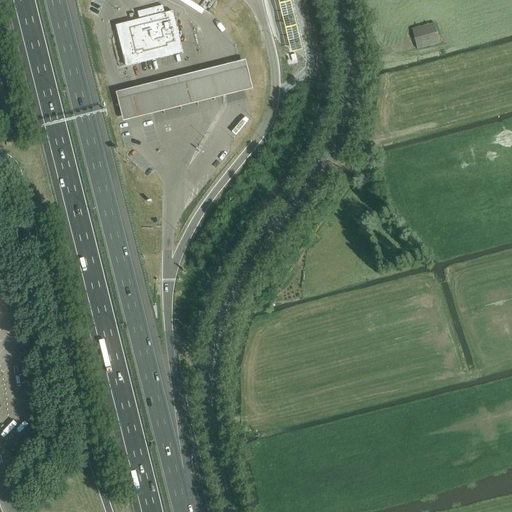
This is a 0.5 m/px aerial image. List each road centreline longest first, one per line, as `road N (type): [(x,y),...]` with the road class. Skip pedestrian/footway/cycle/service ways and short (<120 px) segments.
road 1 (unclassified): [(225,511),(206,432),(214,324),(250,257),(312,179),(340,123),(344,58),(331,0)]
road 2 (motorway): [(24,0),(151,511)]
road 3 (motorway): [(179,497),(54,0)]
road 4 (motorway): [(179,497),(183,443),(167,293)]
